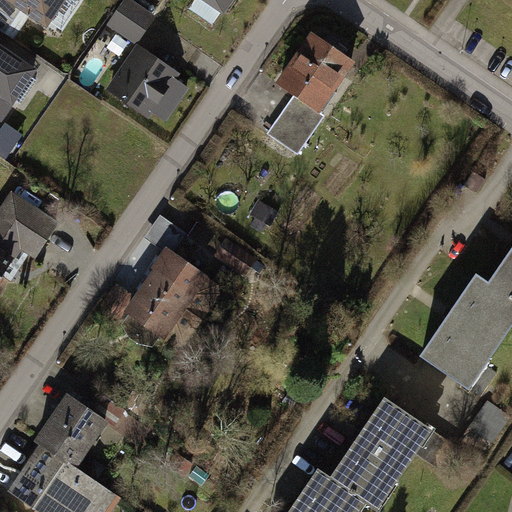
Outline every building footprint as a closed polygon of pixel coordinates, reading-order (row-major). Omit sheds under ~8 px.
[(83,0),(20,0),(63,30),(83,0)] [(161,21),(130,0),(114,24),(145,45),(161,21)] [(216,0),(240,16),(251,0),(216,0)] [(373,63),(325,32),(290,85),(304,94),(332,112),(338,116),(373,63)] [(54,73),(0,35),(0,110),(5,114),(15,100),(28,109),(54,73)] [(185,75),(144,48),(116,92),(157,119),(185,75)] [(332,112),(304,94),(275,138),(305,156),(332,112)] [(70,222),(22,190),(0,222),(0,231),(44,261),(70,222)] [(264,261),(229,239),(217,258),(252,280),(264,261)] [(0,241),(0,296),(9,304),(36,269),(0,241)] [(224,281),(175,250),(133,317),(183,348),(224,281)] [(511,251),(490,286),(511,301),(511,251)] [(511,326),(511,301),(490,286),(474,276),(421,358),(470,390),(511,326)] [(124,424),(77,393),(14,490),(47,511),(114,511),(126,494),(92,472),(124,424)] [(386,398),(331,479),(364,498),(378,508),(431,428),(386,398)] [(511,418),(511,415),(489,402),(463,445),(486,459),(511,418)] [(355,511),(364,498),(331,479),(316,468),(287,511),(355,511)]
